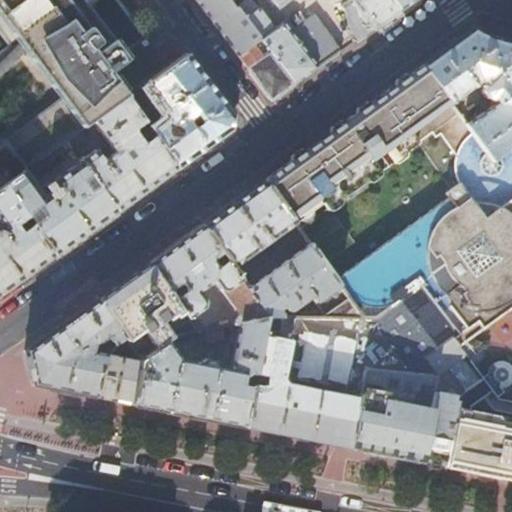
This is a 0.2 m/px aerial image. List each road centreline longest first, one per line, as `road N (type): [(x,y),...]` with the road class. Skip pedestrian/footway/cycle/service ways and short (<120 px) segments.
road 1 (residential): [(270,140),(0,337)]
road 2 (primary): [(289,511),(0,450)]
road 3 (residential): [(460,0),(270,140)]
road 4 (residential): [(270,140),(164,0)]
